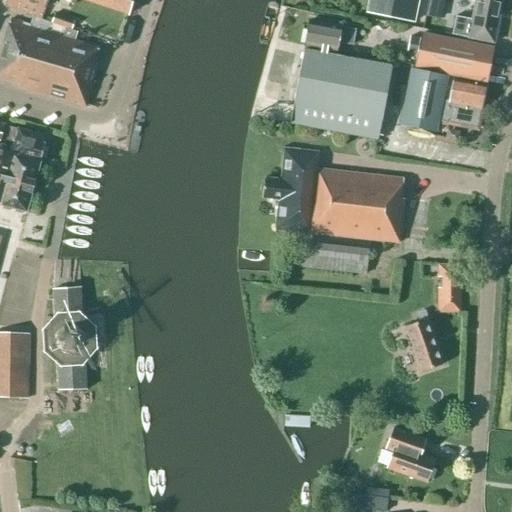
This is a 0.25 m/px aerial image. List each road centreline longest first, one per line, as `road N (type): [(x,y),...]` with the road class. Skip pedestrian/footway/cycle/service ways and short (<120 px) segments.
road 1 (residential): [(474,511),(496,165),(511,114)]
road 2 (residential): [(79,118),(36,327)]
road 3 (residential): [(146,0),(111,108),(97,121),(79,118)]
